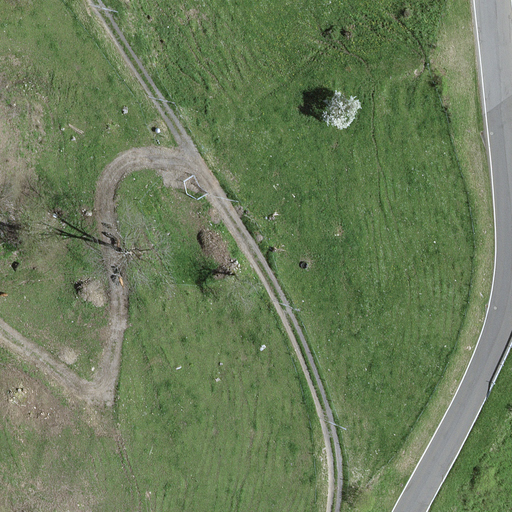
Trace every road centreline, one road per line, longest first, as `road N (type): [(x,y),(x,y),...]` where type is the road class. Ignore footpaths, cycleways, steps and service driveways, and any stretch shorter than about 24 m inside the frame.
road 1 (track): [(333,511),(334,438),(301,341),(249,240),(98,0)]
road 2 (tertiary): [(494,0),(510,227),(505,302),(463,409),(409,511)]
road 3 (track): [(0,329),(70,383),(100,386),(118,307),(106,189),(129,160),(195,157)]
